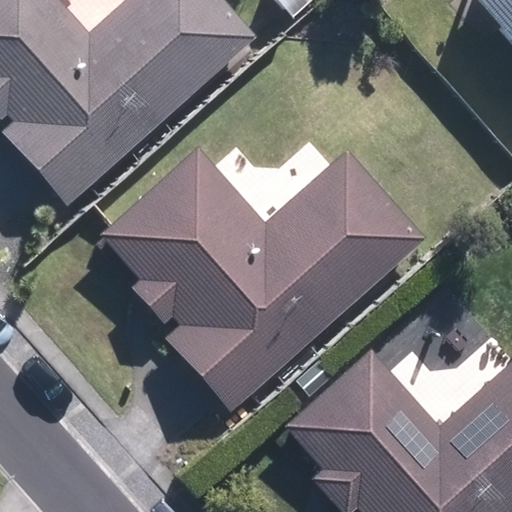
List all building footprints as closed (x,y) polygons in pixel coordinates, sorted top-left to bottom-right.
[(0,137),(62,206),(247,36),(212,0),(115,0),(81,31),(52,0),(0,0),(0,114),(7,122),(0,129),(0,137)] [(308,0),(271,0),(289,18),(308,0)] [(511,0),(458,0),(511,59),(511,0)] [(226,415),(416,237),(333,149),(257,221),(185,144),(91,232),(132,275),(121,286),(161,329),(153,337),(226,415)] [(499,511),(511,500),(511,344),(431,421),(360,346),(276,426),(314,467),(302,478),(334,511),(499,511)]
